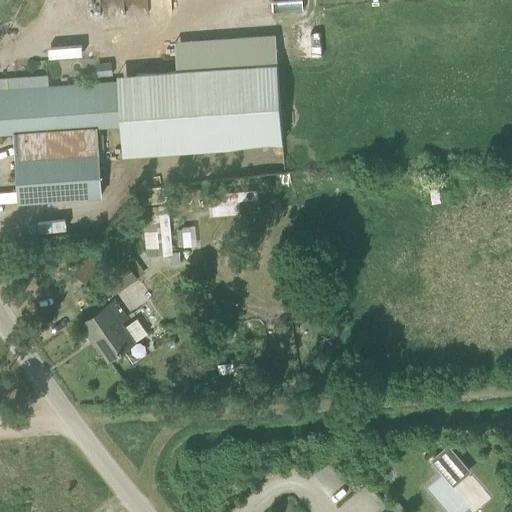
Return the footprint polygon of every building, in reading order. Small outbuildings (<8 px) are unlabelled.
[(233,24),(266,19),(265,8),(231,12),(233,24)] [(278,63),(277,63),(118,73),(124,154),(283,143),(278,63)] [(114,81),(0,89),(0,132),(15,132),(19,200),(101,194),(100,155),(98,126),(117,125),(114,81)] [(145,253),(170,252),(168,207),(146,208),(147,218),(143,218),(145,253)] [(73,274),(74,274),(89,286),(104,266),(88,254),(73,274)] [(138,279),(126,261),(98,280),(110,298),(138,279)] [(114,300),(82,323),(96,344),(98,343),(109,359),(134,342),(120,322),(126,318),(114,300)] [(448,463),(440,455),(439,454),(433,459),(441,469),(448,463)]
